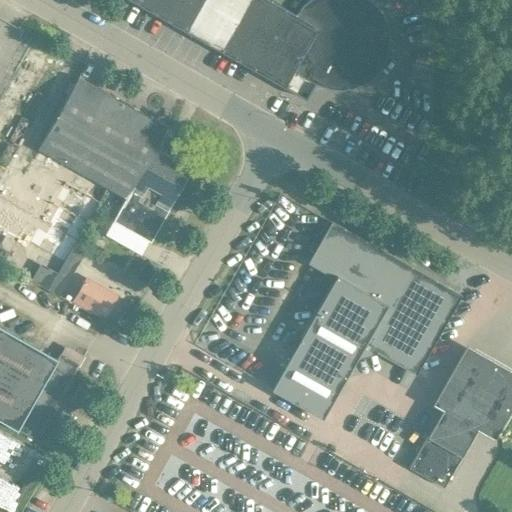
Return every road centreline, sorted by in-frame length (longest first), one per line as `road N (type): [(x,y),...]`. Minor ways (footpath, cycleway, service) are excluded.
road 1 (unclassified): [(62,511),(275,137)]
road 2 (unclassified): [(275,137),(34,0)]
road 3 (unclassified): [(511,272),(275,137)]
